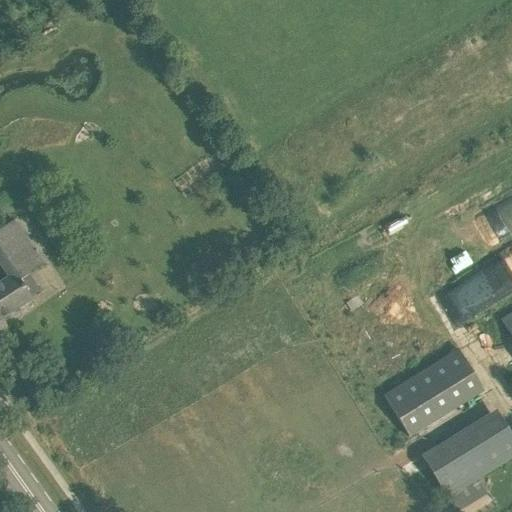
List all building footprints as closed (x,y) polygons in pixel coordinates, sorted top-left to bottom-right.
[(13,220),(0,229),(0,263),(9,277),(0,283),(0,319),(32,299),(20,280),(43,265),(13,220)] [(511,317),(503,323),(511,337),(511,317)] [(484,349),(502,339),(492,322),(475,331),(484,349)] [(457,350),(383,396),(409,438),(483,392),(457,350)] [(511,460),(511,436),(496,410),(421,457),(447,500),(511,460)]
